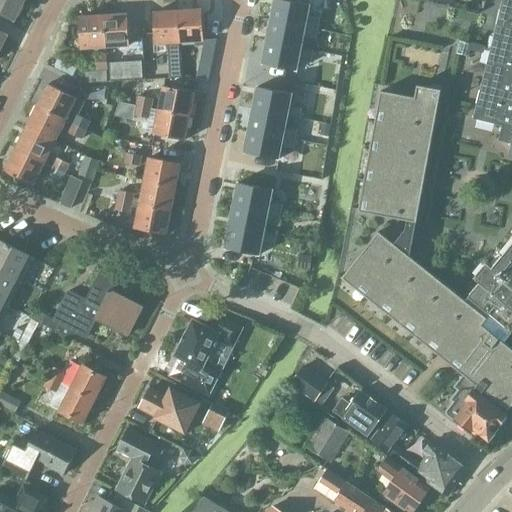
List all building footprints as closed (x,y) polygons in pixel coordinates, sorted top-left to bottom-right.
[(23,0),(0,0),(0,15),(13,21),(23,0)] [(320,20),(308,17),(310,5),(283,0),(275,0),(272,15),(271,21),(318,30),(320,20)] [(511,0),(502,0),(474,119),(503,127),(499,141),(511,144),(509,157),(511,158),(511,243),(493,266),(488,262),(475,278),(481,283),(469,297),(511,332),(511,0)] [(202,10),(178,11),(180,42),(195,41),(196,45),(204,45),(201,58),(212,60),(216,40),(204,40),(202,10)] [(178,11),(153,12),(155,43),(164,43),(169,55),(170,79),(182,79),(180,42),(178,11)] [(127,14),(103,15),(104,46),(129,45),(127,14)] [(104,46),(103,15),(79,16),(81,47),(104,46)] [(267,39),(267,42),(301,49),(302,48),(304,38),(316,40),(318,30),(271,21),(267,39)] [(299,59),(312,62),(314,50),(302,48),(301,49),(267,42),(263,64),(297,71),(299,59)] [(107,55),(97,56),(98,72),(108,71),(107,55)] [(142,62),(125,62),(126,79),(143,78),(142,62)] [(86,73),(85,73),(86,83),(108,81),(108,71),(98,72),(86,73)] [(347,74),(346,76),(343,91),(343,92),(350,93),(354,76),(347,74)] [(49,84),(38,106),(65,119),(64,120),(72,124),(87,131),(92,122),(80,116),(86,102),(76,97),(76,98),(49,84)] [(164,86),(159,110),(189,116),(194,92),(164,86)] [(359,212),(407,221),(417,223),(442,90),(418,86),(415,98),(381,91),(359,212)] [(290,106),(292,94),(258,87),(253,109),(288,116),(288,117),(300,120),(303,108),(290,106)] [(138,96),(136,106),(152,109),(155,99),(139,97),(138,96)] [(38,106),(28,127),(54,141),(64,120),(65,119),(38,106)] [(136,106),(134,116),(150,119),(152,109),(136,106)] [(253,110),(249,130),(296,140),(298,130),(286,127),(288,117),(288,116),(253,109),(253,110)] [(185,139),(189,116),(159,110),(154,133),(185,139)] [(101,113),(91,132),(104,138),(113,119),(101,113)] [(323,123),(320,135),(329,137),(331,125),(323,123)] [(72,124),(68,133),(83,140),(87,131),(72,124)] [(28,127),(17,149),(43,162),(54,141),(28,127)] [(296,140),(249,130),(248,135),(245,152),(279,159),(281,148),(294,150),(296,140)] [(132,142),(132,154),(147,154),(148,142),(132,142)] [(17,149),(6,171),(32,184),(39,171),(48,176),(52,167),(43,162),(17,149)] [(125,164),(141,166),(143,157),(127,154),(125,164)] [(93,180),(100,162),(86,157),(80,176),(93,180)] [(149,157),(144,181),(175,187),(180,163),(149,157)] [(66,173),(70,164),(57,158),(52,167),(66,173)] [(52,167),(48,176),(61,183),(66,173),(52,167)] [(118,201),(139,204),(170,211),(175,187),(144,181),(140,200),(134,199),(135,194),(120,191),(118,201)] [(239,183),(234,205),(281,215),(283,204),(271,202),(273,190),(239,183)] [(118,201),(116,211),(131,213),(132,207),(139,208),(135,228),(166,234),(170,211),(139,204),(118,201)] [(266,222),(279,225),(281,215),(234,205),(234,207),(230,226),(264,233),(264,232),(266,222)] [(411,257),(417,225),(417,223),(407,221),(406,230),(394,244),(411,257)] [(229,231),(225,248),(260,255),(262,243),(275,246),(277,235),(264,232),(264,233),(230,226),(229,231)] [(464,375),(465,375),(487,393),(502,405),(509,411),(511,407),(511,348),(505,342),(511,333),(511,332),(469,297),(466,301),(411,257),(394,244),(379,232),(342,278),(464,375)] [(0,273),(17,282),(30,257),(0,241),(0,273)] [(300,255),(297,268),(309,270),(312,257),(300,255)] [(47,316),(43,324),(68,337),(71,332),(85,339),(95,321),(111,329),(112,328),(127,335),(128,333),(129,333),(135,322),(134,321),(141,306),(118,295),(125,282),(102,270),(86,301),(79,298),(80,297),(68,291),(54,320),(47,316)] [(0,303),(5,306),(17,282),(0,273),(0,303)] [(179,358),(170,376),(210,395),(221,374),(204,366),(212,350),(220,335),(236,343),(243,328),(218,316),(212,329),(194,320),(187,333),(186,334),(186,335),(183,341),(182,343),(176,356),(179,358)] [(17,328),(13,337),(19,341),(23,332),(17,328)] [(67,374),(62,384),(70,388),(94,400),(105,378),(82,366),(73,362),(67,374)] [(62,384),(67,374),(54,367),(49,377),(62,384)] [(305,367),(293,384),(315,400),(326,383),(305,367)] [(501,426),(502,425),(508,417),(499,409),(502,405),(487,393),(465,375),(464,375),(454,387),(459,391),(451,400),(454,402),(447,411),(447,415),(453,420),(457,419),(471,430),(474,427),(490,440),(491,438),(492,439),(496,438),(502,431),(501,426)] [(49,377),(44,387),(57,393),(62,384),(49,377)] [(57,393),(51,406),(59,411),(82,422),(94,400),(70,388),(62,384),(57,393)] [(170,385),(165,394),(149,386),(139,406),(155,414),(154,416),(184,431),(200,401),(170,385)] [(21,402),(0,390),(0,405),(15,413),(21,402)] [(374,429),(380,433),(393,415),(363,392),(352,406),(343,399),(334,412),(344,419),(369,437),(374,429)] [(208,414),(224,422),(229,413),(213,404),(208,414)] [(393,415),(380,433),(374,440),(377,442),(375,444),(380,448),(382,445),(390,451),(409,426),(393,414),(393,415)] [(326,418),(307,448),(332,463),(351,433),(326,418)] [(148,502),(160,478),(163,472),(155,468),(164,450),(155,446),(157,442),(129,429),(119,450),(133,457),(118,487),(148,502)] [(15,440),(1,468),(26,481),(36,461),(64,475),(76,451),(36,430),(28,447),(15,440)] [(423,465),(415,459),(409,466),(449,496),(469,470),(434,444),(426,455),(429,457),(423,465)] [(392,453),(399,458),(404,452),(396,447),(392,453)] [(184,451),(180,458),(184,465),(192,465),(196,458),(192,451),(184,451)] [(399,458),(408,465),(412,459),(404,452),(399,458)] [(409,511),(414,511),(431,489),(388,456),(380,467),(396,480),(385,494),(409,511)] [(363,511),(391,511),(328,469),(315,488),(335,501),(339,496),(358,509),(363,511)] [(0,492),(0,511),(40,511),(47,499),(24,487),(17,501),(0,492)] [(148,511),(140,507),(117,495),(112,504),(99,497),(91,511),(148,511)] [(197,511),(230,511),(207,497),(197,511)]
